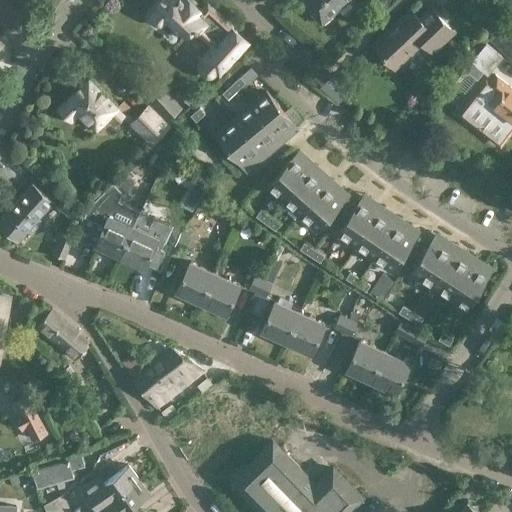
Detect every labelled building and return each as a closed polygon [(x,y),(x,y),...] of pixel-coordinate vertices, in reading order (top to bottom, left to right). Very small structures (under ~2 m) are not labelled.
[(187,0),(185,0),(182,4),(177,0),(166,0),(163,0),(158,5),(161,8),(155,13),(153,14),(152,16),(151,18),(151,21),(152,24),(154,26),(157,27),(160,27),(163,26),(164,24),(182,42),(194,31),(213,49),(203,60),(206,63),(204,64),(203,66),(203,69),(203,71),(204,73),(205,75),(207,76),(210,77),(214,77),(216,76),(217,75),(218,76),(228,66),(230,68),(251,43),(234,28),(232,30),(209,10),(201,17),(193,9),(195,6),(187,0)] [(299,0),(321,25),(350,0),(299,0)] [(431,5),(418,18),(409,9),(372,45),(393,68),(422,40),(433,52),(455,31),(431,5)] [(511,11),(510,13),(487,37),(511,60),(511,11)] [(240,75),(231,83),(237,90),(245,81),(240,75)] [(487,81),(461,112),(500,143),(511,127),(511,90),(495,76),(489,83),(487,81)] [(116,106),(88,78),(57,109),(70,121),(78,113),(94,129),(107,117),(114,124),(129,109),(121,101),(116,106)] [(237,90),(231,83),(222,92),(228,98),(237,90)] [(181,108),(163,88),(149,101),(167,121),(181,108)] [(265,90),(248,104),(274,134),(291,120),(265,90)] [(171,125),(148,102),(128,122),(151,145),(171,125)] [(248,104),(231,118),(257,148),(274,134),(248,104)] [(205,112),(199,106),(190,114),(196,120),(205,112)] [(257,148),(231,118),(214,133),(240,163),(257,148)] [(308,171),(292,156),(266,186),(282,200),(308,171)] [(308,171),(282,200),(299,215),(325,186),(308,171)] [(197,178),(191,186),(202,194),(208,185),(197,178)] [(134,224),(140,210),(118,200),(122,192),(112,181),(84,209),(86,210),(84,215),(102,224),(93,244),(119,256),(134,224)] [(54,200),(32,182),(0,217),(0,224),(18,241),(28,230),(31,233),(42,221),(39,218),(54,200)] [(325,186),(299,215),(315,230),(342,200),(325,186)] [(64,195),(56,205),(75,221),(83,211),(64,195)] [(377,213),(358,200),(336,233),(355,245),(377,213)] [(265,222),(271,215),(261,208),(256,215),(265,222)] [(377,213),(355,245),(373,258),(395,225),(377,213)] [(271,215),(265,222),(275,229),(280,222),(271,215)] [(134,224),(119,256),(145,268),(160,236),(134,224)] [(395,225),(373,258),(391,270),(413,238),(395,225)] [(182,231),(175,246),(184,250),(191,236),(182,231)] [(65,259),(74,238),(60,233),(52,253),(65,259)] [(449,251),(431,239),(410,273),(428,284),(449,251)] [(314,247),(304,241),(300,248),(310,255),(314,247)] [(325,254),(314,247),(310,255),(320,261),(325,254)] [(468,263),(449,251),(428,284),(447,296),(468,263)] [(269,265),(264,278),(272,281),(282,261),(274,257),(269,265)] [(201,303),(215,271),(189,259),(174,291),(201,303)] [(487,275),(468,263),(447,296),(466,308),(487,275)] [(350,270),(345,278),(355,284),(360,277),(360,276),(350,270)] [(215,271),(201,303),(227,315),(241,283),(215,271)] [(382,298),(394,280),(382,272),(370,290),(382,298)] [(257,292),(263,278),(255,274),(248,288),(257,292)] [(360,277),(355,284),(366,291),(370,283),(360,277)] [(263,278),(257,292),(266,297),(272,281),(264,278),(263,278)] [(0,347),(1,348),(10,294),(0,291),(0,347)] [(285,342),(300,310),(274,298),(259,330),(285,342)] [(403,304),(398,311),(408,317),(413,310),(403,304)] [(413,310),(408,317),(419,324),(423,316),(425,312),(416,307),(414,311),(413,310)] [(76,332),(50,309),(35,326),(72,360),(86,343),(75,333),(76,332)] [(326,322),(300,310),(285,342),(311,354),(326,322)] [(340,313),(333,327),(342,331),(348,317),(340,313)] [(348,317),(342,331),(350,335),(357,321),(356,320),(348,317)] [(421,346),(428,334),(401,319),(394,331),(421,346)] [(446,333),(442,331),(438,338),(442,340),(448,344),(449,344),(453,337),(452,337),(446,333)] [(370,381),(385,349),(359,337),(344,369),(370,381)] [(122,363),(157,409),(206,370),(194,361),(184,355),(171,344),(144,367),(133,354),(122,363)] [(411,361),(385,349),(370,381),(396,393),(411,361)] [(59,371),(65,380),(67,379),(75,374),(69,365),(59,371)] [(86,389),(76,373),(75,374),(67,379),(77,395),(86,389)] [(50,431),(26,390),(12,398),(20,412),(17,414),(24,427),(28,425),(36,439),(50,431)] [(96,415),(90,407),(86,409),(92,418),(96,415)] [(162,417),(165,422),(165,421),(175,415),(171,410),(162,417)] [(49,443),(52,451),(62,447),(57,439),(49,443)] [(31,470),(37,487),(56,481),(58,487),(65,485),(63,479),(74,476),(72,469),(85,465),(81,453),(67,458),(68,459),(31,470)] [(97,508),(137,479),(127,465),(98,486),(96,482),(84,490),(97,508)] [(148,493),(137,479),(97,508),(99,511),(141,511),(134,503),(148,493)] [(477,505),(471,505),(467,502),(458,511),(479,511),(478,511),(477,505)]
